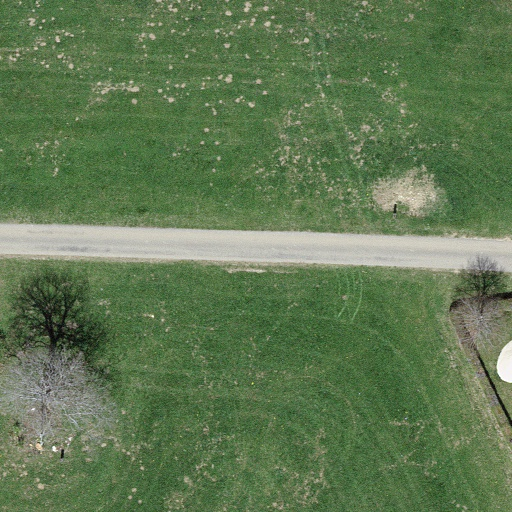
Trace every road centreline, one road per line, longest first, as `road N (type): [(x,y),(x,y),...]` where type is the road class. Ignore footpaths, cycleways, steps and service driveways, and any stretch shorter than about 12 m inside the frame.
road 1 (unclassified): [(511,256),(0,237)]
road 2 (track): [(511,126),(378,167),(324,247)]
